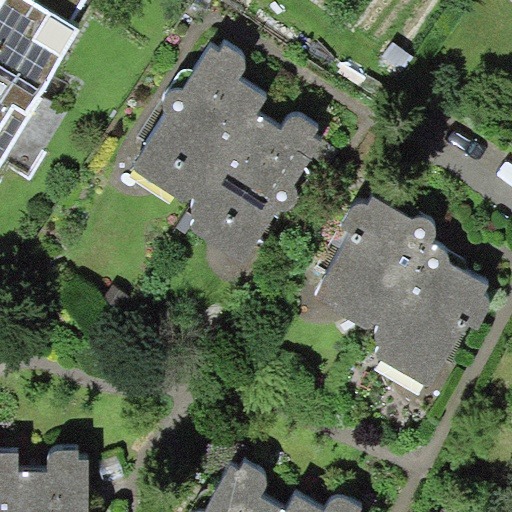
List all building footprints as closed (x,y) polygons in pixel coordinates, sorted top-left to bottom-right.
[(0,0),(0,160),(93,0),(0,0)] [(252,64),(205,37),(131,164),(273,246),(340,130),(295,104),(282,126),(257,112),(266,97),(241,83),(252,64)] [(495,276),(367,202),(316,291),(375,325),(365,341),(434,381),(495,276)] [(95,511),(94,444),(0,446),(0,511),(95,511)] [(328,511),(234,460),(205,511),(328,511)]
